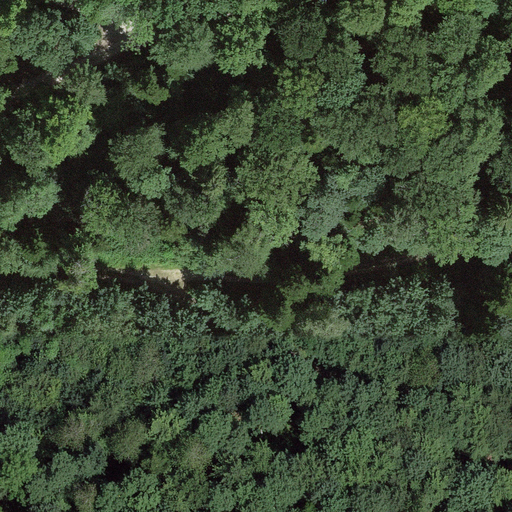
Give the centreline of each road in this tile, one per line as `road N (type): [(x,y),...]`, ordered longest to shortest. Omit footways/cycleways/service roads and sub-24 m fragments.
road 1 (track): [(143,279),(293,364),(373,391),(511,418)]
road 2 (track): [(511,235),(319,279),(143,279)]
road 3 (track): [(143,279),(0,262)]
road 4 (track): [(130,38),(0,97)]
road 5 (track): [(247,0),(130,38)]
